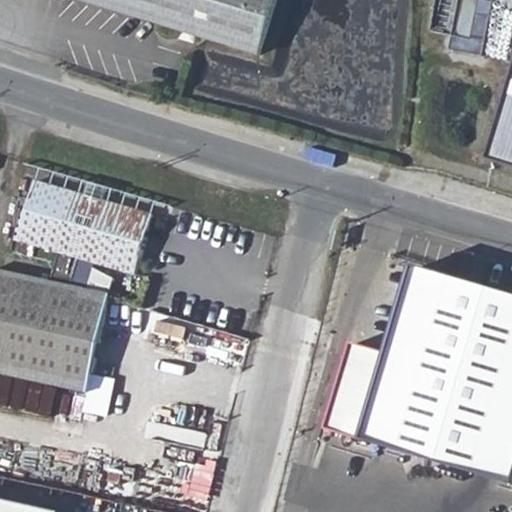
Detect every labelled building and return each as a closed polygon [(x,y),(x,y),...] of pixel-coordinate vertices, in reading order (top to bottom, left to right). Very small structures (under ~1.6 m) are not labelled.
[(84,0),(261,54),(277,0),(84,0)] [(511,105),(496,163),(511,168),(511,105)] [(0,270),(0,372),(90,393),(112,296),(73,286),(80,258),(137,273),(154,212),(106,197),(109,186),(93,181),(89,194),(37,179),(19,241),(60,253),(53,282),(0,270)] [(511,289),(424,264),(397,356),(351,342),(325,430),(511,484),(511,289)] [(0,511),(40,511),(0,503),(0,511)]
